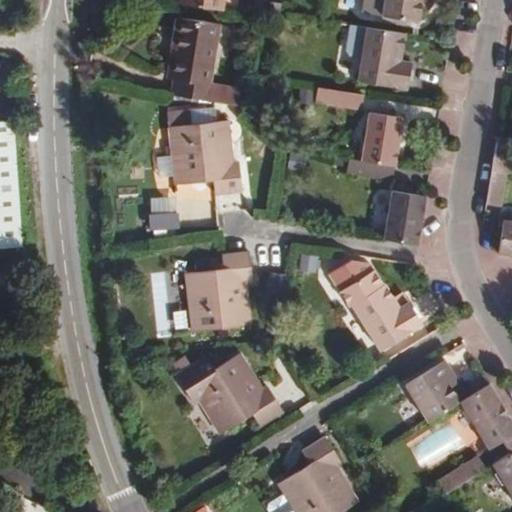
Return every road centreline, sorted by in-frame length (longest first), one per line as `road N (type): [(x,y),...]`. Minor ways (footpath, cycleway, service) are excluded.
road 1 (tertiary): [(129,511),(85,381),(62,258),(59,0)]
road 2 (residential): [(497,0),(461,215),(466,271)]
